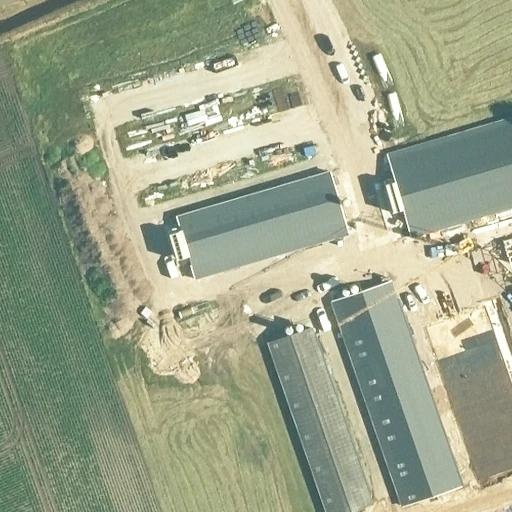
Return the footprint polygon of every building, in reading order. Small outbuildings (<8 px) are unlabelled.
[(511,119),(386,157),(409,238),(511,207),(511,119)] [(329,173),(175,217),(190,270),(344,226),(329,173)] [(511,239),(502,243),(511,278),(511,239)] [(390,283),(331,303),(401,508),(459,489),(390,283)] [(511,353),(494,301),(427,324),(482,481),(511,470),(511,353)] [(309,330),(266,344),(324,511),(352,511),(370,506),(309,330)]
